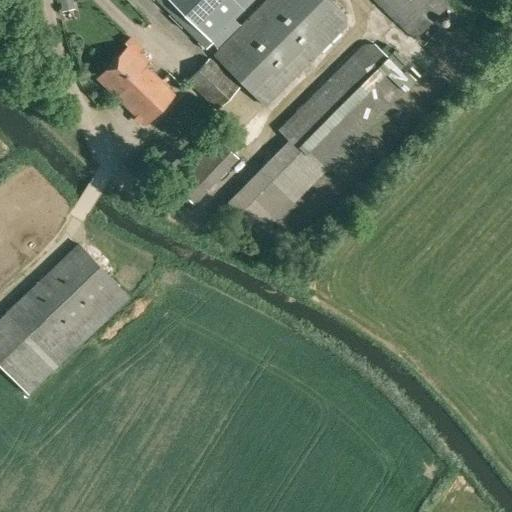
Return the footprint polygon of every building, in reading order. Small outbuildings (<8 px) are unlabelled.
[(70,0),(57,0),(60,12),(73,9),(70,0)] [(217,50),(240,27),(233,20),(252,0),(155,0),(204,48),(210,43),(217,50)] [(266,106),(346,25),(346,16),(330,0),(266,0),(213,55),(218,59),(266,106)] [(373,0),(414,40),(449,3),(445,0),(373,0)] [(250,247),(413,82),(369,38),(277,129),(288,140),(216,212),(250,247)] [(146,125),(176,93),(147,65),(150,61),(130,42),(96,77),(146,125)] [(217,110),(239,87),(209,58),(186,81),(217,110)] [(193,204),(238,157),(214,134),(169,180),(193,204)] [(0,270),(25,246),(0,220),(0,270)] [(0,365),(28,394),(58,365),(130,297),(78,243),(5,312),(0,316),(0,365)]
